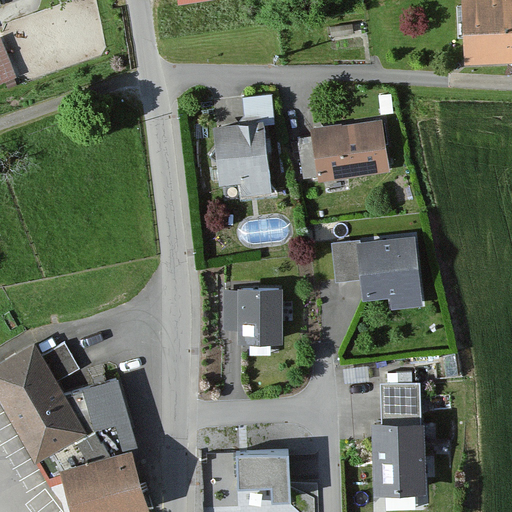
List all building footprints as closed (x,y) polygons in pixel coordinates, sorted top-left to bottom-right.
[(511,0),(459,0),(462,65),(511,62),(511,0)] [(0,81),(16,75),(0,37),(0,81)] [(379,120),(305,130),(313,186),(387,176),(379,120)] [(262,122),(210,128),(216,186),(268,181),(262,122)] [(414,236),(353,242),(360,303),(420,296),(414,236)] [(280,290),(235,289),(234,344),(279,345),(280,290)] [(64,471),(74,511),(110,511),(146,502),(124,432),(132,431),(117,379),(61,396),(53,382),(78,368),(63,343),(39,356),(32,344),(0,363),(0,397),(47,478),(64,471)] [(379,423),(363,423),(365,495),(421,493),(418,384),(378,385),(379,423)] [(288,449),(235,452),(237,493),(270,492),(271,506),(290,505),(288,449)]
